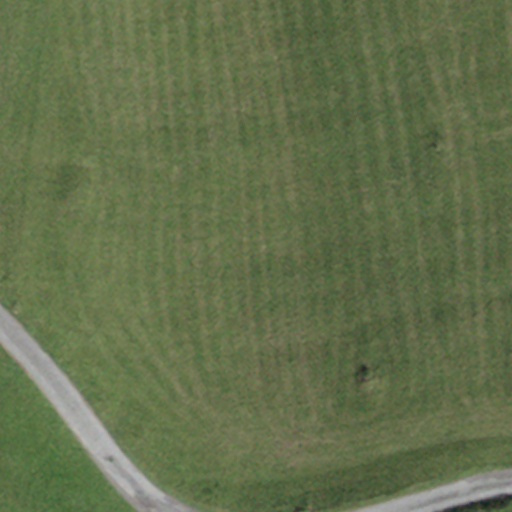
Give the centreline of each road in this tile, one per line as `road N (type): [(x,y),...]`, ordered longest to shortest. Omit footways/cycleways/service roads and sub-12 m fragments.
road 1 (track): [(0,321),(95,398),(132,479),(168,511)]
road 2 (track): [(389,511),(446,492),(511,483)]
